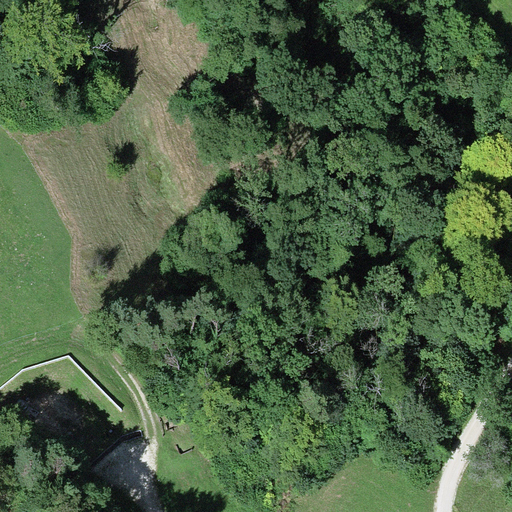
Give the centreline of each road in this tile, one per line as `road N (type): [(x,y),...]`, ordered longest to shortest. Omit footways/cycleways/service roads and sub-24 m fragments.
road 1 (track): [(154,511),(141,473),(136,404),(106,348)]
road 2 (track): [(511,367),(466,431),(441,511)]
